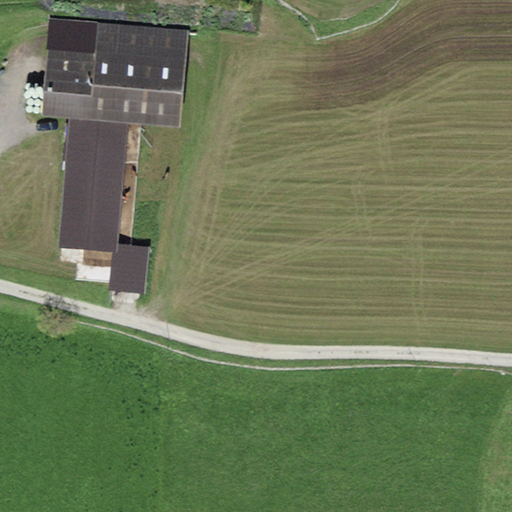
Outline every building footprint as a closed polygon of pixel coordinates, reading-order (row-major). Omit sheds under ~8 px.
[(187,31),(98,22),(95,52),(89,119),(128,123),(178,127),(187,31)] [(59,32),(61,33),(62,34),(64,34),(65,33),(67,32),(68,31),(68,29),(68,28),(67,26),(66,25),(65,24),(63,24),(61,24),(60,25),(59,26),(58,28),(58,29),(59,31),(59,32)] [(83,34),(85,35),(86,35),(88,35),(90,35),(91,34),(92,32),(92,31),(92,29),(91,27),(90,26),(89,25),(87,25),(85,25),(84,26),(83,27),(82,29),(82,31),(82,32),(83,34)] [(89,119),(95,52),(48,47),(42,114),(70,117),(89,119)] [(118,243),(128,123),(89,119),(70,117),(58,249),(112,254),(117,254),(118,243)] [(150,246),(118,243),(117,254),(112,254),(109,290),(114,291),(146,293),(150,246)]
